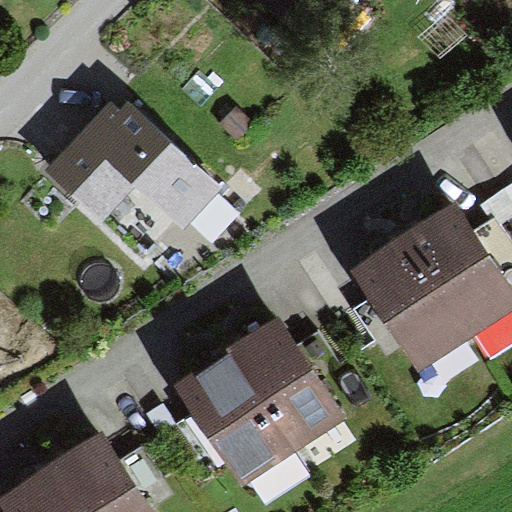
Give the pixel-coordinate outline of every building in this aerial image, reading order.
[(267,0),(328,54),(375,0),(267,0)] [(183,228),(219,191),(122,98),(48,176),(102,227),(140,187),(183,228)] [(353,272),(422,372),(511,309),(511,290),(452,204),(409,234),(391,246),(353,272)] [(175,383),(237,487),(341,426),(279,322),(232,350),(213,361),(175,383)] [(0,497),(0,510),(1,511),(146,511),(93,433),(53,461),(35,473),(0,497)]
